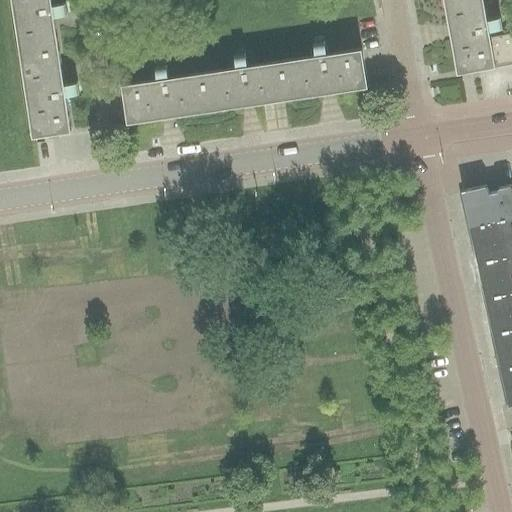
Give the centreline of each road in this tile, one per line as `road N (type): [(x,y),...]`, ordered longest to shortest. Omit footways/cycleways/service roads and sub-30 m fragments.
road 1 (tertiary): [(0,201),(417,138)]
road 2 (residential): [(501,511),(417,138)]
road 3 (residential): [(417,138),(390,0)]
